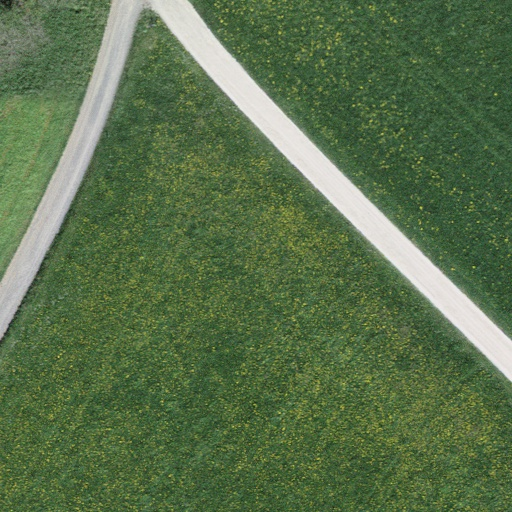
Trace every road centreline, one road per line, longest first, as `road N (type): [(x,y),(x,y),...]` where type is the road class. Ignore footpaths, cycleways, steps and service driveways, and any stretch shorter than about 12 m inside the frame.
road 1 (track): [(511,362),(164,0)]
road 2 (track): [(0,305),(46,224),(108,81),(129,0)]
